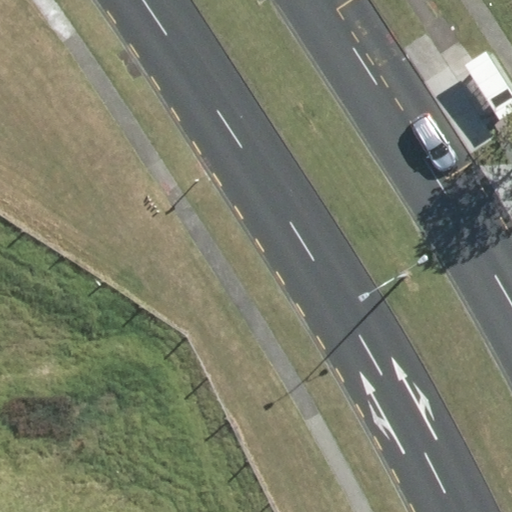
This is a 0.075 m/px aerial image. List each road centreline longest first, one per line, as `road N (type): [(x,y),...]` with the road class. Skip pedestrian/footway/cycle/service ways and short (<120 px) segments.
road 1 (secondary): [(447,511),(281,214),(141,0)]
road 2 (secondary): [(318,0),(511,313)]
